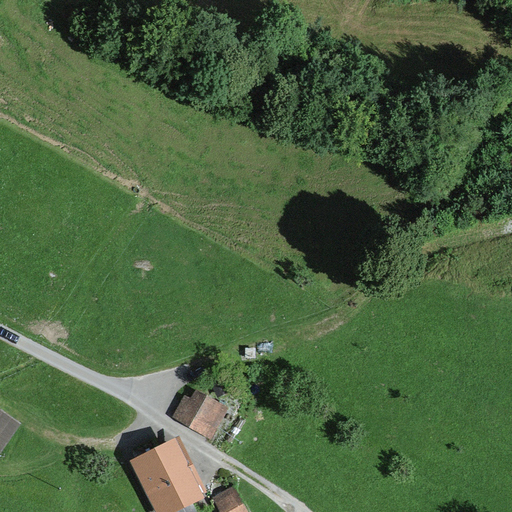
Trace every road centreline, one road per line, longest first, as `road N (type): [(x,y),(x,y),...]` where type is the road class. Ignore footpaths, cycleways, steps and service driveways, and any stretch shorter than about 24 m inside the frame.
road 1 (track): [(203,366),(335,321),(414,249),(511,224)]
road 2 (residential): [(154,416),(0,334)]
road 3 (track): [(297,511),(154,416)]
